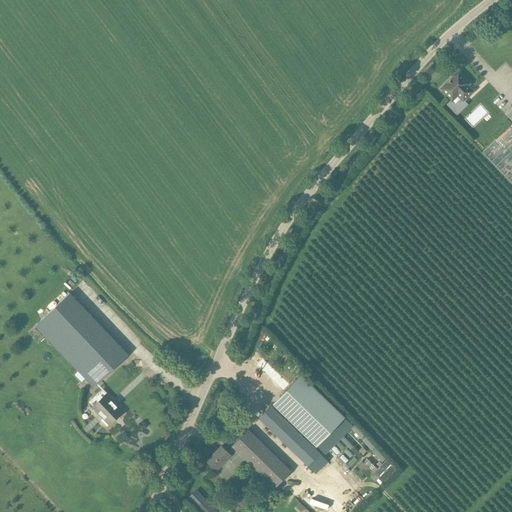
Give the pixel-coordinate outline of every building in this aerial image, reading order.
[(456,75),(441,89),(450,98),(456,93),(463,101),(473,92),(467,86),(470,84),(461,75),(458,78),(456,75)] [(511,106),(505,114),(511,121),(511,123),(482,152),(511,183),(511,106)] [(35,326),(78,371),(74,374),(82,382),(85,378),(94,387),(128,355),(70,293),(35,326)] [(248,371),(267,384),(263,389),(268,393),(276,381),(252,365),(248,371)] [(316,445),(344,416),(301,374),(273,403),(316,445)] [(107,394),(93,407),(110,424),(123,411),(107,394)] [(271,405),(258,418),(286,446),(299,433),(271,405)] [(207,461),(216,470),(220,474),(231,463),(238,469),(246,461),(275,488),(291,471),(248,429),(231,446),(233,447),(228,452),(221,446),(207,461)] [(363,477),(379,474),(379,472),(384,471),(380,455),(359,460),(363,477)] [(214,471),(205,480),(212,488),(221,479),(214,471)] [(249,504),(243,496),(235,503),(242,510),(249,504)] [(260,508),(264,511),(270,511),(274,508),(267,501),(260,508)] [(296,511),(310,511),(298,501),(292,508),(296,511)] [(308,501),(306,506),(319,510),(321,505),(308,501)]
